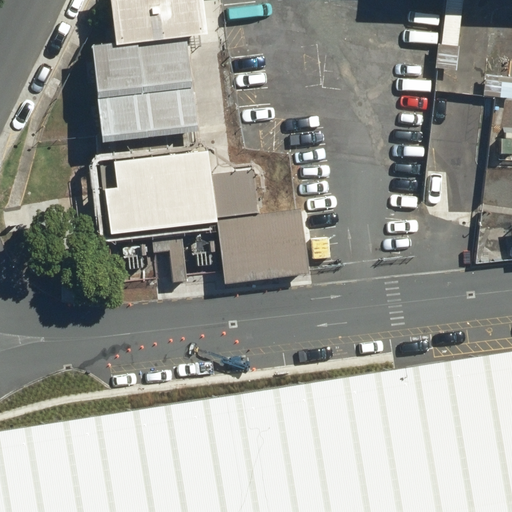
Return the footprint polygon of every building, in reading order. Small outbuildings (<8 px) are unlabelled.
[(104,0),(109,40),(78,44),(91,141),(196,128),(184,36),(203,33),(198,0),(104,0)] [(260,104),(236,107),(242,152),(266,149),(260,104)] [(204,150),(103,162),(112,231),(212,219),(204,150)] [(297,211),(217,221),(224,282),(304,273),(297,211)] [(0,511),(511,511),(511,342),(0,423),(0,511)]
